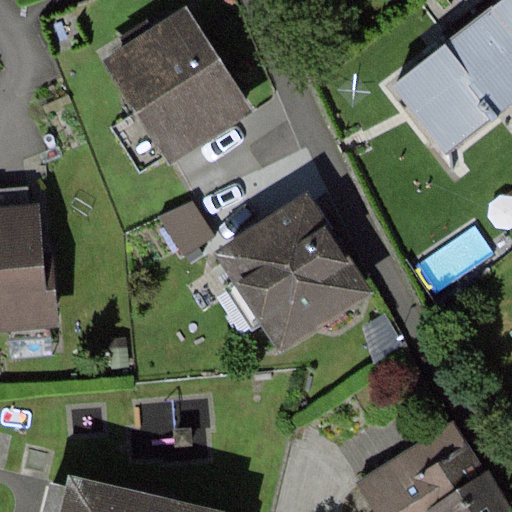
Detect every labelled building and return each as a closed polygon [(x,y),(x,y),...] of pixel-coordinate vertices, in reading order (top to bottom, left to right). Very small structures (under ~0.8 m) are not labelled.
[(511,0),(506,0),(391,89),(452,166),(511,119),(511,0)] [(171,155),(244,109),(188,20),(153,42),(115,66),(171,155)] [(269,320),(283,342),(362,290),(306,204),(269,228),(226,256),(241,278),(224,290),(252,332),(269,320)] [(34,213),(0,215),(0,326),(51,322),(46,263),(39,263),(38,259),(34,213)] [(505,511),(452,428),(408,456),(360,486),(376,511),(505,511)] [(187,511),(78,486),(77,489),(53,483),(45,511),(187,511)]
